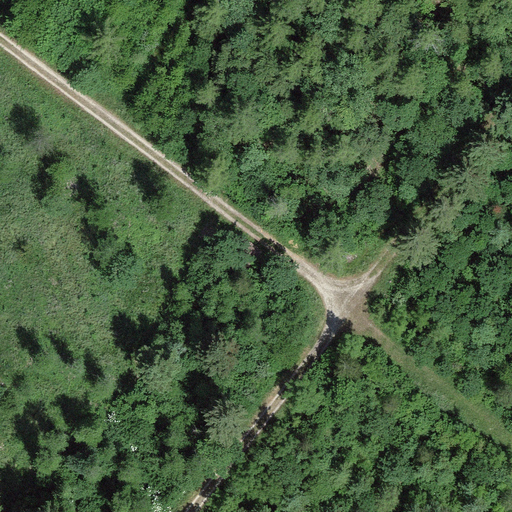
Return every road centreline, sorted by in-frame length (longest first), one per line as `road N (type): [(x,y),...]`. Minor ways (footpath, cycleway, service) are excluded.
road 1 (track): [(192,511),(342,305),(0,39)]
road 2 (track): [(511,80),(338,302)]
